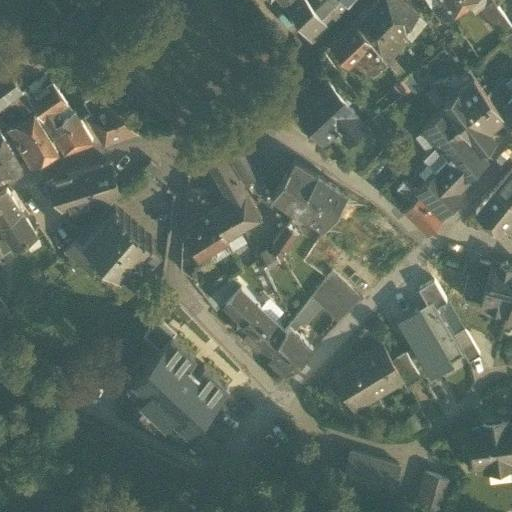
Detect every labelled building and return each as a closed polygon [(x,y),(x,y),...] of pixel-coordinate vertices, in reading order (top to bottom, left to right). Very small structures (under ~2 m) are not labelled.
[(86,0),(71,17),(82,28),(98,11),(86,0)] [(286,0),(310,31),(326,16),(313,0),(286,0)] [(313,0),(326,16),(342,0),(313,0)] [(371,0),(355,16),(381,46),(385,43),(398,30),(402,35),(407,29),(402,25),(371,0)] [(418,5),(411,0),(371,0),(402,25),(418,5)] [(432,0),(442,14),(461,0),(432,0)] [(482,0),(481,1),(500,26),(511,17),(497,0),(482,0)] [(362,73),(386,53),(381,46),(355,16),(330,38),(362,73)] [(69,18),(61,30),(74,40),(82,28),(69,18)] [(385,43),(389,47),(402,35),(398,30),(385,43)] [(395,64),(400,60),(389,47),(385,43),(381,46),(386,53),(395,64)] [(0,99),(14,89),(21,84),(6,61),(0,52),(0,99)] [(89,112),(104,136),(137,125),(108,99),(100,87),(94,73),(93,68),(70,82),(79,96),(85,91),(96,108),(89,112)] [(487,120),(503,106),(499,101),(488,88),(474,71),(443,96),(445,99),(478,140),(493,127),(487,120)] [(23,86),(23,87),(29,94),(44,84),(38,76),(23,86)] [(488,88),(499,101),(511,89),(501,77),(497,80),(488,88)] [(62,144),(65,148),(92,138),(72,109),(63,115),(57,106),(67,99),(53,78),(44,84),(29,94),(33,101),(62,144)] [(329,117),(347,136),(363,121),(352,109),(354,106),(328,79),(312,94),(306,87),(291,101),(323,134),(324,133),(318,127),(329,117)] [(22,87),(21,84),(14,89),(25,106),(33,101),(29,94),(23,87),(22,87)] [(511,116),(511,89),(499,101),(503,106),(511,116)] [(487,152),(478,140),(445,99),(422,117),(447,150),(438,159),(460,180),(468,172),(466,169),(487,152)] [(30,159),(32,162),(44,155),(57,146),(35,109),(9,124),(30,159)] [(0,129),(0,165),(4,171),(20,164),(0,129)] [(225,150),(243,180),(264,168),(245,137),(225,150)] [(205,157),(229,196),(245,187),(221,147),(205,157)] [(271,193),(295,208),(317,172),(295,158),(271,193)] [(464,185),(460,180),(438,159),(414,182),(440,209),(464,185)] [(99,206),(100,209),(118,189),(110,160),(44,179),(45,179),(45,180),(62,204),(62,203),(95,194),(99,206)] [(511,162),(495,182),(511,196),(511,162)] [(328,179),(317,172),(295,208),(305,215),(328,179)] [(443,212),(440,209),(414,182),(406,174),(399,181),(414,197),(405,207),(426,228),(443,212)] [(347,191),(328,179),(305,215),(323,227),(347,191)] [(511,196),(495,182),(475,205),(499,225),(504,219),(511,225),(511,196)] [(0,221),(21,208),(9,190),(6,186),(0,187),(0,221)] [(184,222),(205,209),(207,188),(187,186),(184,222)] [(261,214),(245,187),(229,196),(211,206),(226,234),(261,214)] [(378,212),(347,191),(323,227),(333,233),(335,232),(369,255),(367,259),(385,270),(404,242),(382,227),(384,224),(374,217),(378,212)] [(84,242),(119,273),(147,241),(152,236),(115,202),(102,216),(98,212),(81,230),(65,247),(73,254),(84,242)] [(197,252),(226,234),(211,206),(186,221),(191,229),(186,233),(197,252)] [(36,231),(21,208),(0,221),(0,222),(2,225),(13,244),(36,231)] [(296,229),(305,215),(295,208),(286,221),(296,229)] [(277,252),(280,255),(296,229),(286,221),(272,239),(277,252)] [(2,225),(0,226),(0,247),(2,251),(13,244),(2,225)] [(119,273),(133,285),(161,253),(147,241),(119,273)] [(472,260),(465,258),(462,268),(467,269),(461,295),(479,300),(485,277),(473,273),(478,255),(472,260)] [(473,273),(485,277),(490,259),(478,255),(473,273)] [(508,307),(511,290),(511,262),(491,257),(490,259),(485,277),(479,300),(508,307)] [(207,296),(216,307),(224,300),(225,300),(242,283),(233,275),(227,280),(226,279),(210,259),(190,275),(206,295),(207,296)] [(253,271),(262,287),(273,280),(265,265),(253,271)] [(323,302),(337,316),(358,295),(332,268),(326,273),(312,291),(323,302)] [(436,303),(446,297),(433,276),(418,285),(426,299),(432,296),(436,303)] [(238,313),(239,311),(246,304),(252,309),(258,303),(260,301),(242,283),(225,300),(238,313)] [(292,316),(288,320),(294,326),(300,320),(303,323),(314,312),(313,311),(323,302),(312,291),(292,316)] [(398,316),(426,363),(444,352),(448,358),(462,350),(463,349),(453,333),(436,303),(432,296),(426,299),(398,316)] [(140,314),(150,325),(160,316),(170,307),(160,297),(140,314)] [(283,326),(258,303),(252,309),(246,304),(239,311),(245,317),(236,326),(238,327),(237,332),(244,337),(247,336),(263,349),(273,339),(273,338),(283,326)] [(150,325),(143,333),(158,347),(171,334),(172,335),(176,330),(160,316),(150,325)] [(312,343),(294,326),(288,320),(283,326),(273,339),(264,350),(285,371),(312,343)] [(464,327),(453,333),(463,349),(462,350),(468,361),(480,354),(464,327)] [(158,347),(132,375),(147,390),(140,397),(165,420),(171,413),(187,427),(226,386),(204,364),(198,369),(189,360),(194,355),(172,335),(171,334),(158,347)] [(338,369),(358,403),(377,392),(375,389),(400,374),(391,358),(382,343),(338,369)] [(401,378),(405,385),(420,376),(404,350),(391,358),(400,374),(402,377),(401,378)] [(444,352),(426,363),(429,369),(448,358),(444,352)] [(358,403),(338,369),(333,372),(354,406),(358,403)] [(375,389),(377,392),(401,378),(402,377),(400,374),(375,389)] [(487,461),(488,464),(509,463),(509,459),(511,459),(511,420),(505,421),(481,423),(469,424),(472,446),(468,446),(470,461),(474,460),(474,462),(487,461)] [(341,484),(389,499),(389,498),(399,464),(351,450),(341,484)] [(425,471),(422,483),(447,490),(450,478),(425,471)] [(422,483),(419,494),(444,501),(447,490),(422,483)] [(419,494),(415,506),(436,511),(440,511),(444,501),(419,494)]
